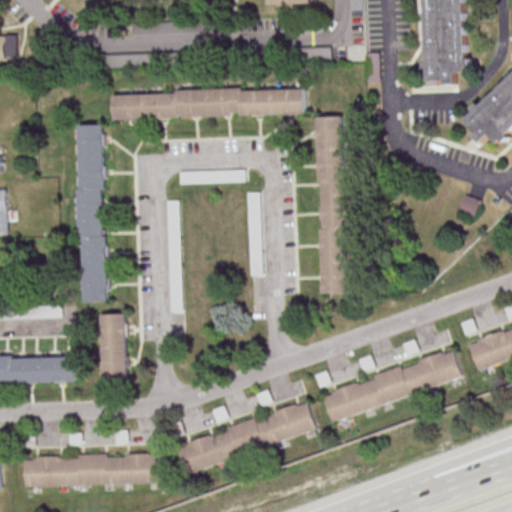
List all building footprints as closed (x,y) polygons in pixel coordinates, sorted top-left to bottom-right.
[(364,9),(364,0),(350,0),(350,9),(364,9)] [(511,0),(430,0),(438,79),(459,86),(458,71),(474,70),(467,0),(511,0),(511,68),(462,115),(485,140),(494,139),(511,121),(511,0)] [(0,57),(8,58),(7,36),(0,36),(0,57)] [(116,92),(117,119),(181,117),(181,116),(308,113),(307,87),(116,92)] [(320,115),(326,292),(356,291),(349,114),(320,115)] [(85,300),(110,300),(107,123),(82,124),(85,300)] [(0,233),(10,233),(8,188),(0,188),(0,233)] [(461,209),(477,215),(482,199),(467,194),(461,209)] [(130,376),(129,312),(104,313),(105,376),(130,376)] [(478,366),(511,356),(511,325),(470,337),(478,366)] [(333,418),(465,379),(456,349),(403,365),(404,368),(325,392),(333,418)] [(0,355),(0,381),(79,380),(79,355),(0,355)] [(319,430),(310,401),(179,442),(188,471),(319,430)] [(27,485),(166,482),(165,452),(26,456),(27,485)]
